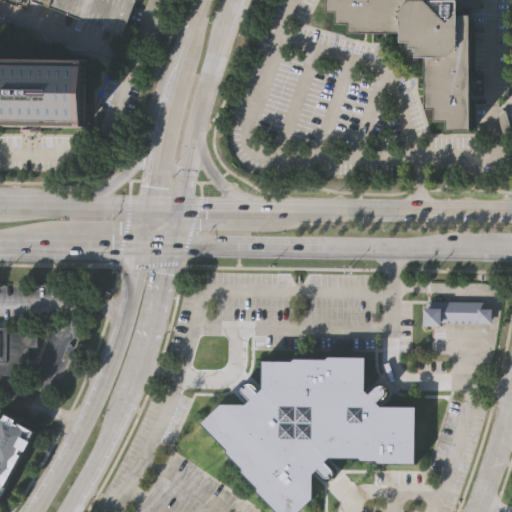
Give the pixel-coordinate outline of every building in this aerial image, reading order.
[(31,0),(136,0),(124,35),(62,11),(31,0)] [(479,0),(479,8),(472,8),(472,17),(472,132),(450,131),(450,122),(437,122),(437,110),(427,110),(428,62),(450,62),(460,52),(460,16),(460,8),(460,4),(412,4),(402,14),(402,35),(351,35),(351,25),(339,25),(339,13),(329,13),(329,0),(444,0),(445,1),(452,1),(452,0),(479,0)] [(460,8),(460,16),(460,52),(450,62),(428,62),(418,62),(418,53),(412,53),(412,46),(402,47),(402,35),(402,14),(412,4),(460,4),(460,8)] [(0,58),(80,61),(78,125),(0,123),(0,58)] [(484,303),(425,302),(425,325),(492,326),(493,309),(484,309),(484,303)] [(0,327),(6,327),(6,332),(37,333),(37,346),(28,346),(27,362),(20,362),(20,375),(0,374),(0,327)] [(385,393),(378,400),(383,404),(417,405),(416,462),(379,462),(377,460),(362,459),(360,457),(330,457),(326,461),(332,468),(333,469),(333,473),(331,475),(327,476),(320,467),(314,473),(314,496),(298,511),(280,511),(258,490),(258,487),(243,471),(243,467),(228,452),(228,448),(203,421),(222,402),(246,402),(251,398),(244,391),(243,387),(245,384),(248,383),(251,383),(259,391),(263,387),(263,359),(293,359),(296,357),(328,357),(329,355),(367,356),(367,389),(371,393),(377,386),(380,384),(381,384),(384,385),(385,388),(386,390),(385,393)] [(0,409),(36,430),(0,496),(0,409)]
